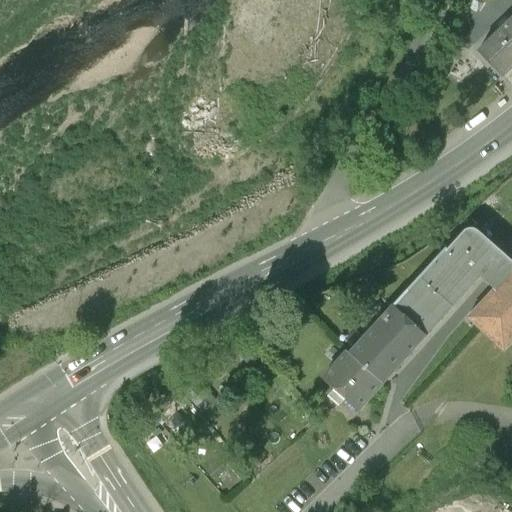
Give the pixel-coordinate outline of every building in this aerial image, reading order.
[(511,67),(511,20),(479,53),(502,77),(511,67)] [(445,241),(433,255),(469,288),(480,275),(492,286),(511,265),(511,256),(478,225),(476,224),(473,223),(471,223),(469,223),(466,223),(464,224),(462,226),(447,243),(445,241)] [(433,255),(407,282),(444,316),(469,288),(433,255)] [(504,350),(511,341),(511,265),(492,286),(466,315),(504,350)] [(407,282),(380,312),(417,346),(444,316),(407,282)] [(380,312),(356,338),(393,372),(417,346),(380,312)] [(346,398),(358,409),(393,372),(356,338),(347,347),(345,345),(319,373),(336,389),(330,396),(339,404),(346,398)]
